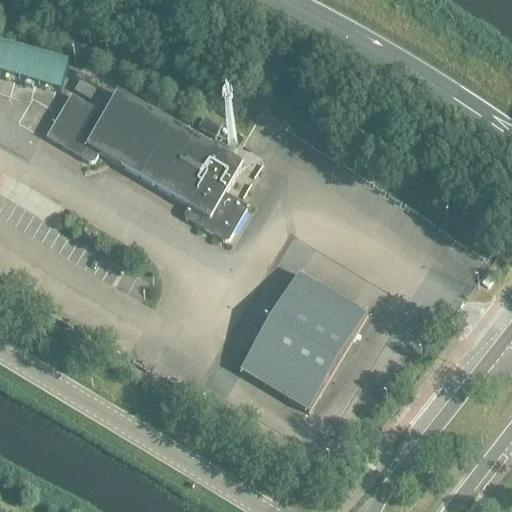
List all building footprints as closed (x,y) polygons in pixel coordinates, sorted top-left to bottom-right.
[(81,84),(75,93),(90,102),(96,92),(81,84)] [(219,156),(145,112),(118,96),(105,119),(70,98),(46,141),(90,166),(94,166),(99,157),(122,171),(122,170),(189,209),(183,218),(185,222),(225,245),(229,244),(247,213),(246,209),(226,197),(243,167),(220,154),(219,156)] [(205,120),(199,130),(216,140),(222,130),(205,120)] [(452,210),(448,216),(454,221),(458,214),(452,210)] [(299,278),(240,376),(308,417),(367,319),(299,278)]
